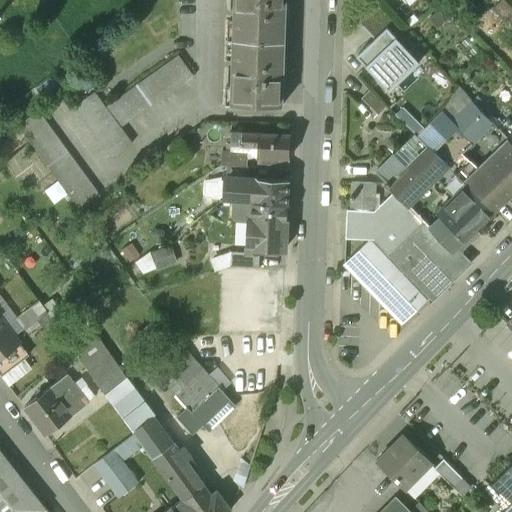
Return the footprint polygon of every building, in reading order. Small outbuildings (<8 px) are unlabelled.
[(285,0),(235,0),(234,40),(284,41),(285,0)] [(358,22),(374,39),(387,28),(394,35),(402,27),(379,2),(358,22)] [(389,91),(419,62),(394,35),(387,28),(374,39),(356,56),(389,91)] [(284,41),(234,40),(232,103),(281,104),(284,41)] [(179,54),(106,106),(110,112),(90,127),(113,158),(133,143),(121,126),(194,74),(179,54)] [(386,107),(369,90),(361,99),(377,115),(386,107)] [(95,91),(75,106),(90,127),(110,112),(106,106),(95,91)] [(51,120),(70,105),(61,92),(41,108),(51,120)] [(487,116),(468,95),(461,102),(462,103),(463,110),(483,132),(489,127),(491,129),(496,126),(487,116)] [(500,111),(496,107),(487,116),(496,126),(511,142),(511,140),(511,122),(508,118),(511,115),(504,108),(500,111)] [(442,110),(416,135),(427,146),(447,165),(474,140),(454,119),(449,118),(442,110)] [(99,194),(38,111),(18,126),(79,208),(99,194)] [(258,133),(243,132),(242,144),(257,145),(258,133)] [(291,134),(258,133),(257,145),(256,155),(289,157),(291,134)] [(511,142),(466,184),(493,210),(511,192),(511,142)] [(427,146),(406,167),(393,153),(376,170),(387,181),(384,184),(387,188),(389,187),(394,192),(406,204),(434,177),(453,196),(438,210),(437,213),(438,215),(439,216),(430,226),(428,227),(454,252),(458,248),(468,238),(467,238),(494,211),(493,210),(466,184),(447,165),(427,146)] [(255,178),(228,178),(227,201),(250,201),(287,201),(288,178),(274,178),(274,172),(255,172),(255,178)] [(346,240),(367,241),(371,238),(375,242),(393,224),(405,237),(422,220),(406,204),(394,192),(372,213),(347,211),(346,240)] [(287,201),(250,201),(250,218),(245,218),(245,246),(246,250),(246,251),(245,254),(258,254),(276,254),(276,249),(285,249),(287,201)] [(422,220),(405,237),(393,224),(375,242),(371,238),(367,241),(345,263),(403,323),(427,300),(430,304),(472,263),(458,248),(454,252),(428,227),(430,226),(423,219),(422,220)] [(135,255),(140,271),(175,261),(170,244),(135,255)] [(246,251),(230,250),(229,267),(258,268),(258,254),(245,254),(246,251)] [(83,308),(109,288),(101,277),(75,297),(83,308)] [(126,380),(80,314),(59,330),(75,352),(105,395),(126,380)] [(0,374),(28,353),(0,316),(0,374)] [(219,386),(179,341),(150,363),(187,407),(188,406),(191,411),(219,386)] [(87,403),(65,375),(24,406),(46,434),(87,403)] [(126,380),(105,395),(113,404),(133,390),(126,380)] [(219,386),(191,411),(188,406),(187,407),(176,416),(191,433),(202,424),(208,431),(235,405),(219,386)] [(143,404),(123,418),(133,432),(153,418),(143,404)] [(153,418),(133,432),(151,456),(172,442),(153,418)] [(143,446),(133,432),(93,463),(120,497),(140,481),(125,461),(143,446)] [(402,434),(377,460),(405,489),(417,476),(413,472),(425,460),(429,464),(431,462),(402,434)] [(183,447),(178,450),(172,442),(151,456),(182,499),(173,506),(176,511),(227,511),(230,509),(217,490),(210,495),(185,460),(190,456),(183,447)] [(38,511),(43,508),(0,452),(0,511),(38,511)] [(470,485),(443,459),(434,468),(438,472),(460,494),(470,485)] [(417,476),(405,489),(414,497),(438,472),(434,468),(429,464),(425,460),(413,472),(417,476)] [(511,511),(511,463),(492,483),(511,502),(502,511),(511,511)] [(397,497),(392,502),(393,503),(383,511),(410,511),(408,510),(402,503),(402,502),(397,497)] [(428,511),(418,501),(408,510),(410,511),(428,511)]
